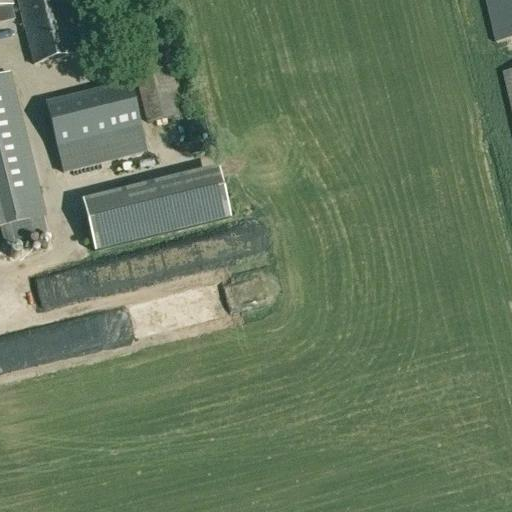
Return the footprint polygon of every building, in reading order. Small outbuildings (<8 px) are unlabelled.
[(0,0),(0,23),(14,20),(12,6),(11,2),(19,0),(18,0),(0,0)] [(63,0),(18,0),(19,0),(35,66),(78,55),(63,0)] [(511,0),(485,0),(495,44),(511,40),(511,0)] [(146,124),(184,114),(186,113),(176,75),(171,53),(131,62),(146,124)] [(511,71),(503,74),(511,114),(511,71)] [(11,75),(0,78),(0,229),(19,225),(23,240),(48,234),(44,219),(47,218),(11,75)] [(46,105),(57,153),(63,177),(147,155),(129,85),(101,92),(46,105)] [(218,169),(81,203),(94,253),(230,219),(218,169)] [(174,320),(266,305),(262,283),(170,298),(174,320)]
